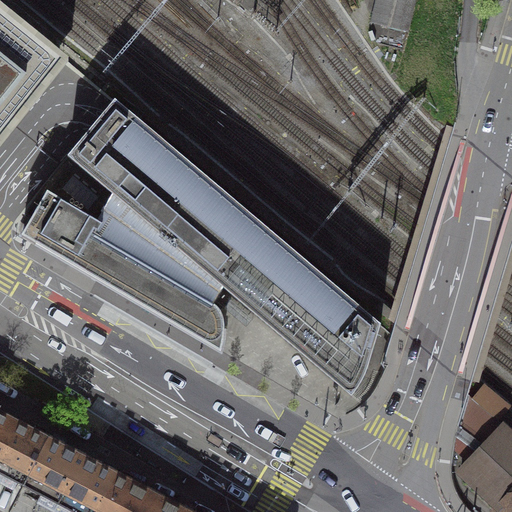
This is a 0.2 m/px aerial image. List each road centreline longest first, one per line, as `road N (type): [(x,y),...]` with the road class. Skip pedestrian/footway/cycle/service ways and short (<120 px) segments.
road 1 (primary): [(344,511),(0,290)]
road 2 (secondary): [(486,159),(393,511)]
